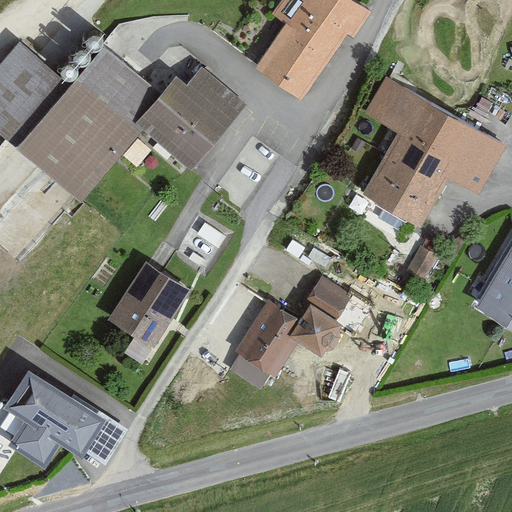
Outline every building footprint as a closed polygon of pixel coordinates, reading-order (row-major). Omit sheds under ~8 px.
[(291,24),(262,66),(305,97),(351,32),(358,37),(378,9),(364,0),(284,0),(275,13),(291,24)] [(75,83),(23,39),(0,66),(0,129),(85,200),(146,126),(166,103),(172,95),(108,43),(75,83)] [(166,103),(146,126),(194,167),(248,104),(205,67),(193,80),(188,76),(172,95),(166,103)] [(511,144),(511,143),(388,74),(366,114),(399,132),(365,193),(424,225),(452,174),(486,192),(511,144)] [(511,238),(475,305),(511,325),(511,238)] [(193,291),(149,261),(111,319),(155,348),(193,291)] [(306,321),(273,302),(242,355),(281,377),(302,341),(328,356),(347,323),(315,305),(306,321)] [(107,419),(27,374),(10,404),(35,419),(19,448),(47,463),(62,436),(89,452),(107,419)]
